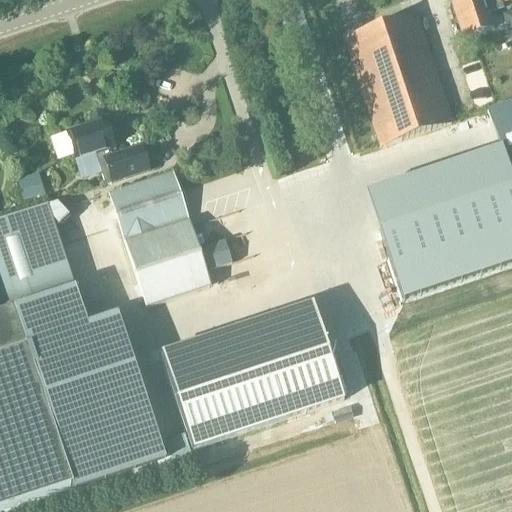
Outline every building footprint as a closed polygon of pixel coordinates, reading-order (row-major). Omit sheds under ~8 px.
[(511,0),(466,0),(451,5),(463,39),(492,29),(487,15),(502,10),(500,4),(511,0)] [(379,149),(451,124),(414,16),(341,41),(379,149)] [(491,111),(487,112),(511,187),(511,103),(510,105),(503,85),(480,93),(484,105),(489,103),(491,111)] [(109,153),(99,123),(65,134),(75,164),(95,157),(104,187),(148,173),(140,148),(110,158),(109,153)] [(61,129),(44,136),(53,158),(70,152),(61,129)] [(278,157),(284,155),(281,145),(275,147),(278,157)] [(144,311),(210,289),(187,220),(172,175),(107,196),(122,241),(144,311)] [(84,190),(61,198),(64,208),(88,200),(84,190)] [(414,261),(461,245),(447,202),(399,218),(414,261)] [(46,208),(0,222),(0,315),(12,312),(71,489),(162,459),(116,318),(86,328),(46,208)] [(343,402),(318,331),(310,306),(159,355),(167,381),(190,452),(343,402)] [(0,511),(71,489),(12,312),(0,315),(0,511)]
